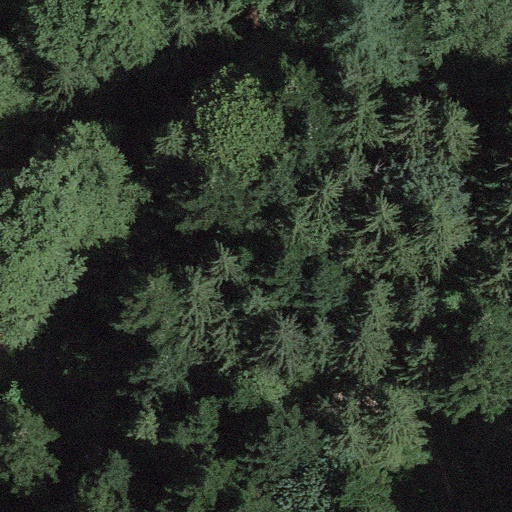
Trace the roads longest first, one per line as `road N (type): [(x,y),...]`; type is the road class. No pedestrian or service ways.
road 1 (track): [(369,0),(230,86),(143,172),(90,258),(34,416)]
road 2 (track): [(34,416),(348,404),(412,423),(439,456),(455,511)]
